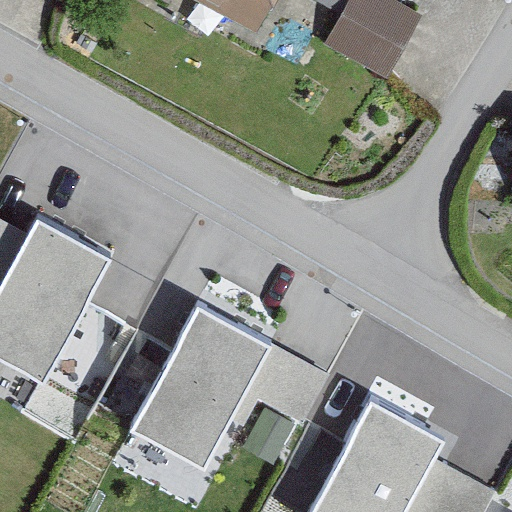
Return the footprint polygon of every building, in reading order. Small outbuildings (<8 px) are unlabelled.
[(280,0),(190,0),(264,35),(280,0)] [(419,21),(376,0),(351,0),(326,51),(388,83),(419,21)] [(107,266),(40,229),(0,301),(0,358),(43,382),(107,266)] [(266,354),(199,317),(135,434),(202,470),(266,354)] [(403,511),(438,449),(371,413),(316,511),(403,511)]
